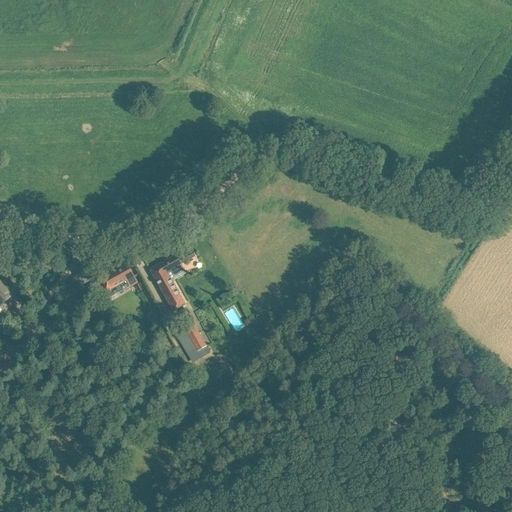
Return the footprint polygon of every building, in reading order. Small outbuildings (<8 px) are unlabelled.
[(181,264),(195,256),(193,253),(195,253),(195,252),(179,261),(176,254),(149,269),(172,310),(184,304),(171,280),(185,272),(181,264)] [(100,303),(129,287),(137,283),(125,262),(109,271),(108,269),(99,274),(102,279),(87,288),(100,303)] [(0,304),(11,295),(1,284),(0,282),(0,304)] [(187,331),(179,337),(193,361),(210,351),(189,316),(181,321),(182,323),(187,331)] [(174,328),(179,337),(187,331),(182,323),(174,328)]
